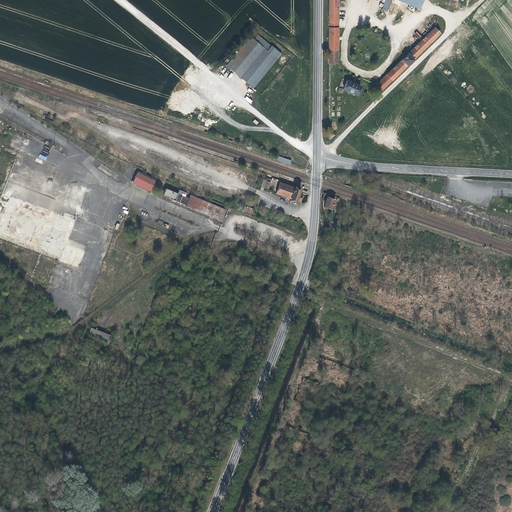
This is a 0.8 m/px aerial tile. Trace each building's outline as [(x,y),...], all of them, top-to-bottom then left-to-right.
[(327,0),(326,60),(327,60),(336,60),(336,50),(335,50),(335,0),(327,0)] [(381,10),(387,12),(392,0),(384,0),(383,3),(384,4),(381,10)] [(390,8),(388,13),(395,15),(398,5),(394,4),(392,9),(390,8)] [(379,85),(437,29),(431,23),(373,80),(379,85)] [(252,85),(275,56),(266,48),(270,43),(256,31),(252,36),(248,33),(224,62),(252,85)] [(354,92),(358,83),(344,77),(340,87),(354,92)] [(45,160),(48,150),(43,148),(40,158),(45,160)] [(155,178),(103,153),(98,164),(149,189),(151,184),(160,188),(161,186),(164,187),(166,183),(155,178)] [(290,165),(291,161),(278,156),(277,160),(290,165)] [(269,189),(271,182),(263,180),(261,187),(269,189)] [(275,191),(289,195),(293,184),(278,180),(275,191)] [(293,184),(289,195),(289,196),(298,199),(300,191),(298,190),(299,186),(293,184)] [(166,186),(163,193),(184,202),(183,204),(209,214),(212,206),(185,194),(186,191),(179,188),(177,191),(166,186)] [(331,200),(332,196),(326,193),(322,202),(333,206),(334,201),(331,200)] [(0,231),(48,251),(62,216),(9,195),(0,218),(0,231)] [(207,277),(195,273),(193,278),(194,279),(193,283),(194,283),(193,286),(200,289),(201,286),(203,286),(204,282),(205,283),(207,277)] [(88,337),(109,344),(112,334),(90,328),(88,337)] [(208,342),(204,352),(214,355),(217,345),(213,344),(214,342),(210,341),(210,342),(208,342)]
